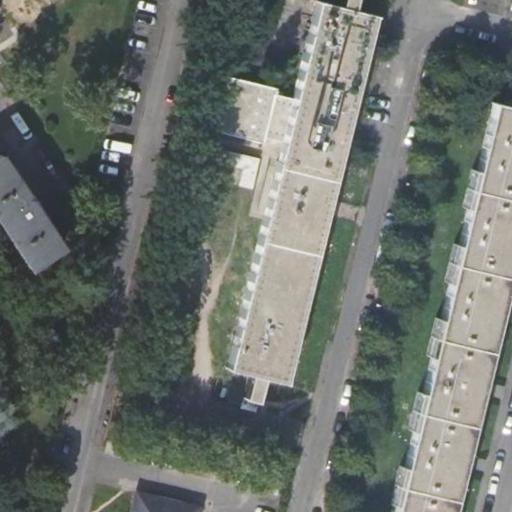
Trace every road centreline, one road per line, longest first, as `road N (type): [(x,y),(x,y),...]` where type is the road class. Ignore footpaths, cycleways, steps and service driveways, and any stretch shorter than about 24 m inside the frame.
road 1 (residential): [(181,0),(62,511)]
road 2 (residential): [(422,10),(300,511)]
